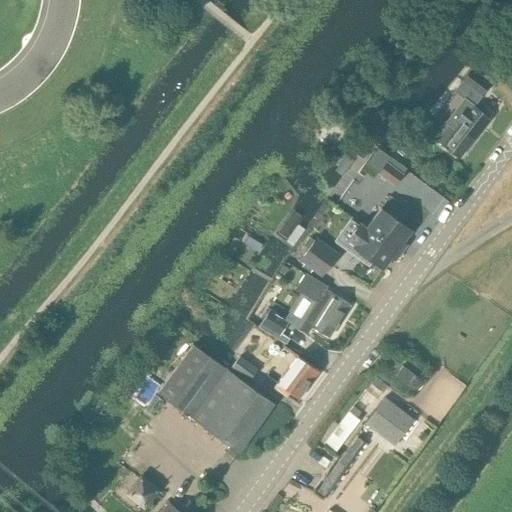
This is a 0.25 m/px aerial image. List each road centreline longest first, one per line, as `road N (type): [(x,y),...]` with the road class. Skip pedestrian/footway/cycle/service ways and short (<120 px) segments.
road 1 (unclassified): [(241,511),(416,273)]
road 2 (unclassified): [(416,273),(511,144)]
